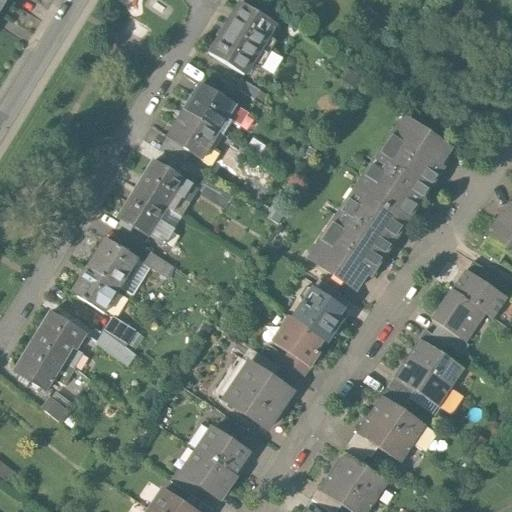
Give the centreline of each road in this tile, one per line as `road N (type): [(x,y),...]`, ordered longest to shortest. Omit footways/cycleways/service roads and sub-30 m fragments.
road 1 (residential): [(511,140),(256,511)]
road 2 (residential): [(77,0),(0,115)]
